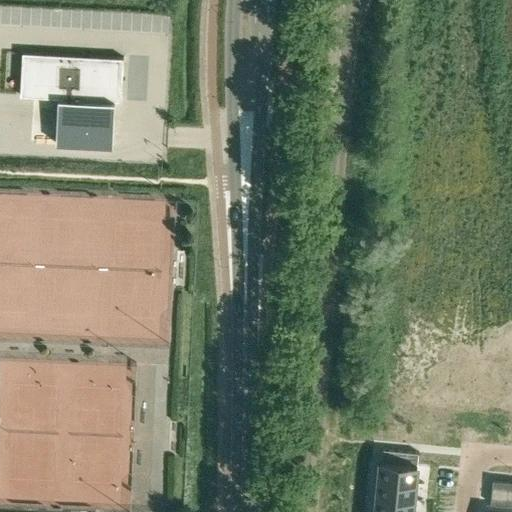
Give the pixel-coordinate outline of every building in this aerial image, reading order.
[(20,94),(20,96),(58,98),(58,99),(62,99),(59,142),(56,141),(56,143),(113,146),(113,144),(108,144),(109,130),(111,102),(115,102),(115,101),(122,101),(122,99),(118,99),(120,59),(124,59),(124,58),(22,52),(22,54),(26,54),(24,94),(20,94)] [(382,448),(381,460),(391,461),(392,449),(382,448)] [(392,449),(391,461),(399,461),(400,450),(392,449)] [(400,450),(399,461),(408,462),(409,450),(400,450)] [(409,450),(408,462),(417,463),(419,451),(409,450)] [(381,460),(379,477),(416,481),(417,463),(408,462),(399,461),(391,461),(381,460)] [(379,477),(378,494),(414,498),(416,481),(379,477)] [(492,479),(491,491),(499,492),(500,480),(492,479)] [(500,480),(499,492),(507,493),(508,480),(500,480)] [(491,491),(490,503),(498,504),(499,492),(491,491)] [(499,492),(498,504),(506,505),(507,493),(499,492)] [(378,494),(376,511),(387,511),(412,511),(414,498),(378,494)]
